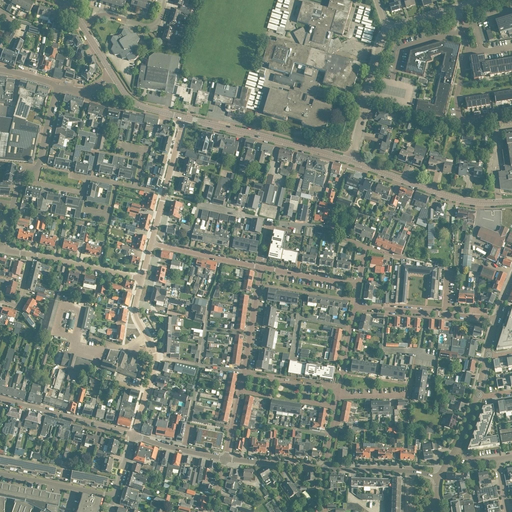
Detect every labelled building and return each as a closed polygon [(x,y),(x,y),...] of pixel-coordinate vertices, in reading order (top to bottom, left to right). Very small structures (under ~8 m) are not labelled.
[(24,0),(12,0),(12,2),(10,5),(13,6),(14,5),(18,7),(17,8),(20,9),(24,0)] [(34,4),(24,0),(20,9),(22,11),(23,9),(27,11),(26,13),(29,14),(34,4)] [(121,0),(119,0),(117,7),(117,8),(120,9),(120,8),(123,9),(126,0),(123,0),(123,1),(121,0)] [(139,10),(142,11),(145,0),(144,0),(144,2),(141,1),(141,0),(138,0),(136,9),(136,7),(139,8),(139,10)] [(145,0),(142,11),(142,9),(145,10),(145,11),(148,12),(150,3),(151,0),(149,0),(145,0)] [(286,121),(287,121),(288,118),(303,122),(302,126),(325,132),(333,107),(328,105),(315,102),(316,98),(320,84),(315,82),(319,71),(326,73),(323,85),(340,90),(345,91),(346,88),(353,90),(360,68),(352,66),(354,62),(332,56),(332,54),(339,50),(341,43),(338,38),(333,41),(332,40),(334,33),(343,36),(344,31),(348,32),(351,22),(347,21),(352,3),(347,2),(347,0),(330,0),(328,9),(303,2),(302,7),(298,6),(295,16),(299,17),(297,23),(310,26),(308,33),(306,33),(303,28),(293,33),(300,44),(299,46),(277,40),(270,38),(269,41),(263,63),(270,66),(269,69),(290,75),(289,78),(275,74),(273,81),(294,88),(295,82),(301,84),(300,89),(295,88),(294,91),(290,90),(289,94),(271,89),(265,110),(263,114),(286,121)] [(273,9),(268,29),(277,31),(276,33),(284,35),(288,15),(284,14),(280,26),(279,26),(282,12),(281,12),(282,7),(288,8),(290,0),(278,0),(276,10),(273,9)] [(401,1),(400,0),(394,0),(394,1),(394,3),(389,4),(390,6),(392,13),(400,10),(399,7),(402,6),(401,1)] [(400,0),(401,1),(403,0),(406,8),(415,5),(414,1),(413,0),(400,0)] [(362,42),(371,44),(375,27),(371,26),(373,21),(368,20),(371,9),(359,6),(355,22),(361,23),(361,24),(366,25),(362,42)] [(36,18),(42,20),(45,8),(43,7),(42,9),(39,8),(36,18)] [(45,8),(42,20),(47,22),(48,19),(51,10),(49,9),(48,11),(45,10),(45,8)] [(51,10),(48,19),(54,20),(57,12),(54,11),(54,12),(51,11),(51,10)] [(172,14),(172,17),(180,19),(181,17),(180,16),(181,13),(172,11),(171,13),(172,14)] [(180,19),(172,17),(171,20),(169,19),(168,22),(173,23),(177,25),(178,22),(180,22),(180,19)] [(508,31),(504,20),(497,22),(500,33),(508,31)] [(175,27),(174,30),(170,29),(165,27),(164,30),(166,31),(165,34),(174,36),(177,37),(179,32),(185,34),(186,31),(180,29),(175,27)] [(122,59),(127,59),(129,61),(134,61),(137,59),(139,54),(138,52),(140,48),(137,44),(140,39),(136,34),(131,34),(129,30),(124,30),(121,35),(118,37),(113,37),(111,41),(113,46),(111,50),(115,55),(120,55),(122,59)] [(174,36),(165,34),(164,37),(162,36),(162,39),(166,41),(171,42),(172,39),(173,39),(174,36)] [(71,46),(74,44),(76,48),(77,47),(78,49),(77,49),(76,55),(82,57),(84,51),(80,50),(80,48),(79,46),(82,45),(79,40),(78,38),(77,37),(70,36),(70,42),(68,42),(67,45),(71,46)] [(17,39),(12,50),(15,51),(19,53),(21,49),(23,42),(17,39)] [(441,55),(444,42),(410,52),(406,72),(424,77),(424,76),(422,76),(422,73),(424,73),(426,64),(427,64),(432,62),(431,58),(441,55)] [(444,42),(441,55),(445,56),(435,98),(436,98),(435,102),(447,105),(461,46),(444,42)] [(23,50),(21,49),(19,53),(16,62),(15,63),(19,65),(22,66),(22,65),(23,66),(25,59),(27,59),(27,60),(30,61),(32,57),(34,58),(35,55),(35,54),(33,53),(32,55),(29,54),(28,56),(26,55),(27,55),(22,53),(23,50)] [(38,70),(42,71),(42,72),(45,73),(45,72),(46,72),(47,71),(51,72),(52,67),(56,50),(51,49),(49,58),(46,58),(42,57),(38,70)] [(3,50),(0,59),(0,61),(14,66),(15,63),(16,62),(19,53),(15,51),(14,54),(3,50)] [(150,57),(148,68),(141,66),(137,87),(173,94),(179,57),(155,53),(150,57)] [(38,56),(35,55),(34,58),(32,57),(30,61),(28,67),(36,69),(37,65),(38,63),(34,62),(35,59),(36,59),(38,56)] [(63,67),(66,57),(58,55),(56,60),(59,61),(58,65),(59,65),(57,70),(55,70),(53,77),(61,80),(63,72),(61,71),(62,66),(63,67)] [(77,74),(76,79),(79,80),(83,79),(87,81),(90,78),(92,76),(91,75),(94,72),(93,71),(94,69),(94,67),(94,65),(95,65),(95,63),(95,62),(94,62),(93,57),(93,56),(88,57),(90,66),(89,68),(86,65),(83,68),(85,70),(82,73),(81,75),(77,74)] [(484,56),(470,58),(471,58),(472,58),(472,62),(471,62),(473,73),(474,73),(475,77),(474,77),(474,80),(485,79),(485,76),(489,75),(489,76),(490,76),(490,75),(493,74),(494,76),(505,74),(505,73),(508,72),(508,73),(511,72),(511,60),(483,65),(482,60),(485,59),(484,56)] [(70,70),(69,72),(67,71),(66,73),(65,78),(73,80),(75,71),(71,70),(70,70)] [(0,104),(4,105),(8,105),(9,101),(12,101),(13,90),(14,81),(7,80),(7,79),(0,78),(0,104)] [(192,92),(195,93),(196,87),(197,81),(192,80),(192,81),(191,86),(191,87),(182,85),(182,87),(178,86),(176,95),(180,96),(179,97),(184,98),(184,100),(186,100),(185,102),(189,103),(192,92)] [(12,119),(13,119),(25,123),(27,117),(28,117),(30,111),(29,111),(31,105),(33,98),(34,98),(38,86),(37,86),(33,85),(33,84),(31,83),(31,84),(28,83),(21,81),(21,82),(20,82),(18,88),(20,88),(17,95),(20,96),(12,119)] [(203,82),(197,81),(196,87),(195,93),(198,93),(195,105),(199,106),(200,104),(202,104),(202,103),(207,104),(208,99),(209,94),(201,92),(203,83),(203,82)] [(222,107),(223,107),(227,87),(217,85),(213,102),(216,103),(215,105),(222,107)] [(38,86),(34,98),(35,98),(33,106),(36,107),(38,107),(41,108),(44,97),(46,98),(49,91),(49,90),(49,89),(45,88),(43,88),(39,86),(39,87),(38,86)] [(227,87),(223,107),(227,108),(227,109),(227,110),(228,110),(228,111),(229,111),(230,110),(231,109),(243,112),(244,109),(246,110),(252,90),(238,87),(237,89),(227,87)] [(67,110),(70,112),(75,97),(65,94),(65,95),(64,99),(63,102),(66,103),(67,110)] [(75,97),(70,112),(74,113),(78,107),(82,108),(84,100),(75,97)] [(444,119),(447,105),(435,102),(434,105),(428,104),(429,102),(418,100),(415,113),(444,119)] [(0,160),(28,163),(32,164),(33,160),(40,127),(25,123),(13,119),(13,121),(3,118),(4,105),(0,104),(0,160)] [(93,121),(94,118),(98,106),(90,104),(88,112),(88,113),(88,114),(90,115),(89,120),(90,120),(93,121)] [(104,108),(98,106),(94,118),(101,118),(104,108)] [(107,114),(107,117),(110,117),(109,124),(117,126),(118,120),(120,111),(108,109),(107,114)] [(378,123),(383,124),(391,126),(392,122),(387,120),(389,114),(377,110),(375,117),(375,118),(374,120),(380,121),(379,123),(378,122),(378,123)] [(36,113),(30,111),(28,117),(27,117),(25,123),(40,127),(41,122),(42,118),(35,116),(36,113)] [(117,126),(117,128),(120,129),(121,127),(124,127),(124,125),(127,126),(128,124),(128,122),(130,113),(123,112),(122,117),(121,121),(122,121),(121,121),(118,120),(117,126)] [(127,126),(127,128),(130,129),(131,125),(129,124),(130,122),(135,123),(137,115),(130,113),(128,122),(128,124),(127,126)] [(145,131),(148,132),(152,116),(145,114),(143,122),(147,123),(145,131)] [(134,125),(134,130),(137,130),(140,131),(141,127),(138,126),(136,126),(136,124),(142,125),(144,116),(137,115),(135,123),(134,125)] [(57,124),(67,126),(68,123),(79,122),(80,123),(81,120),(76,119),(73,118),(69,117),(64,116),(63,120),(58,119),(57,124)] [(152,116),(148,132),(147,136),(150,137),(151,132),(152,132),(154,125),(157,125),(159,118),(152,116)] [(95,121),(93,121),(90,120),(89,127),(93,128),(99,129),(99,130),(98,130),(97,135),(99,135),(100,135),(102,126),(103,125),(100,124),(95,123),(95,121)] [(61,130),(60,133),(73,136),(74,133),(74,132),(67,129),(67,126),(57,124),(56,129),(61,130)] [(156,133),(159,134),(162,135),(167,136),(168,128),(168,127),(165,126),(165,127),(161,126),(161,127),(158,126),(156,133)] [(385,136),(384,140),(390,142),(391,134),(386,133),(387,129),(382,128),(377,127),(375,134),(385,136)] [(511,130),(506,131),(506,136),(506,137),(507,146),(505,146),(505,150),(502,150),(505,172),(498,173),(499,178),(502,178),(504,188),(511,189),(511,130)] [(93,146),(94,144),(95,139),(96,134),(79,131),(78,136),(90,138),(89,143),(85,142),(84,148),(91,149),(92,146),(93,146)] [(210,142),(211,141),(212,135),(213,135),(203,132),(203,133),(202,138),(201,140),(198,152),(207,155),(207,156),(210,157),(214,143),(210,142)] [(73,136),(60,133),(60,136),(54,135),(54,136),(53,136),(53,140),(54,140),(53,140),(64,143),(64,140),(72,139),(73,136)] [(100,135),(99,135),(97,150),(102,151),(105,136),(104,136),(100,135)] [(223,150),(225,145),(226,137),(219,135),(216,146),(216,148),(223,150)] [(162,140),(161,144),(170,147),(172,139),(166,138),(162,137),(162,140)] [(223,150),(221,158),(221,159),(224,159),(225,159),(226,158),(227,157),(228,157),(228,156),(229,156),(230,156),(231,156),(232,156),(233,156),(234,156),(234,152),(237,153),(239,143),(235,142),(235,139),(227,137),(225,145),(223,150)] [(242,156),(240,166),(241,166),(240,168),(241,169),(243,170),(244,169),(245,167),(247,168),(247,169),(251,170),(253,164),(249,162),(254,146),(255,142),(255,141),(247,139),(246,144),(245,148),(248,149),(247,151),(246,155),(246,157),(242,156)] [(61,151),(64,151),(65,151),(65,148),(63,147),(64,143),(53,140),(52,145),(58,147),(57,150),(61,151)] [(376,150),(380,151),(380,154),(384,155),(385,152),(386,149),(389,150),(390,146),(389,145),(390,142),(384,140),(383,144),(377,143),(376,150)] [(170,147),(161,144),(160,148),(159,151),(162,152),(168,154),(170,147)] [(274,148),(263,145),(261,152),(260,152),(257,163),(261,164),(264,153),(272,155),(274,148)] [(407,157),(411,159),(414,149),(408,147),(408,150),(403,148),(398,160),(405,163),(407,157)] [(284,162),(288,150),(281,148),(277,162),(280,163),(278,168),(282,169),(284,162)] [(414,149),(411,159),(415,160),(413,165),(420,168),(424,155),(418,153),(418,151),(414,149)] [(74,172),(81,173),(83,164),(78,163),(81,151),(75,150),(72,167),(75,167),(74,172)] [(294,152),(288,150),(284,162),(287,163),(287,161),(291,162),(294,152)] [(53,167),(60,169),(62,160),(64,151),(61,151),(58,156),(58,159),(55,158),(55,159),(54,162),(54,165),(53,167)] [(98,173),(105,175),(107,164),(103,163),(105,155),(99,153),(95,171),(99,172),(98,173)] [(306,155),(304,155),(298,153),(297,158),(296,160),(296,161),(302,162),(301,165),(299,173),(301,173),(305,174),(305,172),(304,171),(305,168),(306,168),(307,164),(309,156),(306,155)] [(436,165),(440,166),(441,160),(442,160),(442,158),(443,156),(438,155),(437,157),(435,157),(434,157),(431,157),(430,160),(428,169),(435,171),(436,165)] [(88,165),(83,164),(81,173),(87,175),(88,170),(92,171),(94,157),(89,156),(88,165)] [(112,175),(115,175),(119,158),(113,156),(111,165),(107,164),(105,175),(111,176),(112,175)] [(167,158),(162,157),(161,156),(161,157),(156,156),(155,159),(157,160),(157,159),(160,160),(159,164),(165,165),(167,158)] [(320,162),(316,161),(317,158),(314,158),(309,156),(307,164),(306,168),(305,168),(304,171),(305,172),(305,174),(302,189),(305,190),(309,191),(310,183),(323,187),(329,164),(321,162),(320,162)] [(118,177),(124,179),(126,168),(122,167),(124,159),(119,158),(115,175),(118,176),(118,177)] [(185,164),(185,167),(194,169),(196,163),(202,165),(203,161),(195,159),(189,158),(188,161),(184,160),(183,163),(185,164)] [(441,160),(440,166),(444,167),(443,172),(450,174),(451,169),(452,164),(448,163),(449,162),(446,161),(447,159),(442,158),(442,160),(441,160)] [(62,160),(60,169),(68,171),(68,168),(70,169),(71,162),(70,161),(62,160)] [(126,168),(124,179),(131,180),(131,179),(134,180),(138,162),(133,160),(131,169),(126,168)] [(467,171),(470,171),(471,163),(472,162),(464,161),(464,165),(460,164),(458,175),(466,176),(467,171)] [(331,173),(339,175),(342,165),(334,163),(331,173)] [(471,163),(470,171),(474,172),(474,177),(481,178),(482,169),(483,164),(479,164),(471,163)] [(8,165),(5,176),(4,175),(3,181),(4,181),(4,182),(12,183),(13,177),(14,172),(16,172),(17,167),(15,167),(16,166),(8,165)] [(156,175),(162,177),(164,169),(155,167),(154,170),(153,174),(156,175)] [(193,175),(192,178),(198,180),(199,177),(198,177),(199,174),(196,174),(197,170),(194,169),(185,167),(184,170),(182,169),(181,172),(193,175)] [(267,174),(265,183),(263,190),(265,191),(262,203),(281,208),(285,190),(279,188),(274,187),(271,186),(272,184),(274,176),(269,175),(267,174)] [(346,185),(351,187),(357,188),(359,181),(352,178),(353,175),(350,174),(346,185)] [(219,177),(217,186),(215,196),(213,203),(224,206),(225,199),(219,197),(222,187),(222,186),(227,188),(229,180),(219,177)] [(181,182),(180,185),(190,188),(191,184),(190,184),(190,181),(179,178),(179,181),(181,182)] [(151,182),(150,185),(147,185),(146,188),(154,190),(155,187),(159,188),(161,181),(151,179),(151,182)] [(204,179),(201,192),(205,193),(204,199),(210,201),(213,188),(209,187),(210,181),(204,179)] [(365,199),(370,200),(371,197),(373,190),(371,189),(373,182),(366,180),(364,184),(362,183),(359,191),(363,193),(364,191),(367,192),(365,199)] [(91,181),(90,184),(89,184),(87,191),(98,193),(99,189),(108,191),(109,185),(91,181)] [(371,197),(370,200),(370,201),(379,204),(380,201),(381,199),(382,195),(385,187),(382,186),(383,185),(379,183),(376,191),(373,190),(371,197)] [(0,196),(9,197),(10,189),(3,189),(3,186),(0,185),(0,196)] [(190,188),(180,185),(179,188),(177,188),(176,191),(184,193),(184,194),(187,195),(187,197),(193,198),(194,195),(189,194),(190,191),(189,191),(190,188)] [(23,196),(32,198),(34,189),(26,187),(26,190),(25,190),(23,196)] [(236,195),(234,205),(241,206),(242,203),(246,204),(250,188),(245,187),(243,196),(236,195)] [(391,190),(385,187),(382,195),(381,199),(390,202),(391,197),(389,196),(391,190)] [(399,195),(397,198),(403,200),(404,197),(407,189),(401,187),(399,194),(399,195)] [(37,209),(40,210),(44,193),(41,192),(41,190),(34,189),(32,198),(37,199),(37,209)] [(329,199),(328,204),(331,205),(333,200),(336,191),(327,189),(326,192),(328,193),(326,199),(329,199)] [(404,197),(403,200),(401,206),(400,210),(402,211),(403,207),(405,208),(408,202),(409,202),(410,199),(411,199),(414,192),(407,189),(404,197)] [(86,201),(105,205),(108,206),(110,199),(106,198),(105,199),(97,198),(98,193),(87,191),(86,197),(87,198),(86,201)] [(249,204),(248,208),(256,210),(258,202),(261,203),(264,193),(259,192),(257,200),(249,198),(247,204),(249,204)] [(414,197),(413,200),(415,201),(416,201),(414,206),(419,208),(422,209),(416,224),(426,228),(428,223),(428,220),(428,210),(428,205),(429,203),(431,198),(424,195),(416,192),(414,197)] [(40,210),(40,211),(43,212),(45,212),(47,204),(52,205),(54,194),(50,193),(48,193),(47,193),(47,194),(44,193),(40,210)] [(52,214),(59,215),(63,197),(60,197),(60,196),(54,194),(52,205),(54,205),(52,214)] [(149,198),(148,202),(155,204),(157,197),(146,194),(145,197),(149,198)] [(284,216),(291,218),(293,211),(297,212),(300,198),(291,196),(289,205),(286,204),(284,216)] [(397,205),(401,206),(403,200),(397,198),(393,196),(390,205),(396,207),(397,205)] [(63,197),(59,215),(65,216),(67,208),(71,209),(73,198),(67,197),(66,198),(63,197)] [(71,209),(75,210),(74,218),(79,220),(83,202),(80,201),(80,200),(73,198),(71,209)] [(336,204),(353,209),(354,204),(338,199),(336,204)] [(155,204),(148,202),(147,206),(143,205),(142,208),(153,211),(155,204)] [(173,202),(171,209),(179,211),(180,207),(182,208),(183,204),(173,202)] [(428,210),(428,220),(433,220),(438,220),(440,213),(444,214),(446,206),(442,204),(442,205),(439,204),(438,208),(436,212),(434,211),(433,211),(433,210),(428,210)] [(295,220),(305,222),(308,207),(298,205),(295,220)] [(179,211),(171,209),(170,217),(179,219),(180,216),(178,215),(179,211)] [(35,210),(35,213),(41,214),(40,218),(37,218),(34,230),(39,231),(43,212),(40,211),(35,210)] [(315,215),(314,220),(323,222),(323,218),(326,219),(328,211),(321,210),(319,216),(315,215)] [(467,223),(469,211),(459,210),(457,219),(463,220),(462,230),(460,230),(459,234),(465,235),(467,223)] [(476,212),(469,211),(467,223),(473,224),(474,224),(474,221),(475,217),(476,212)] [(511,211),(501,212),(502,220),(502,223),(510,223),(510,218),(511,217),(511,211)] [(412,222),(412,220),(413,217),(403,213),(401,220),(411,223),(412,222)] [(141,214),(139,221),(142,222),(149,224),(151,217),(141,214)] [(18,218),(17,224),(21,225),(23,226),(23,225),(24,225),(24,226),(28,226),(29,221),(29,220),(30,216),(25,215),(24,219),(23,219),(18,218)] [(142,222),(139,221),(137,221),(136,225),(138,225),(137,229),(148,232),(149,224),(142,222)] [(355,234),(358,235),(361,227),(356,225),(353,234),(355,235),(355,234)] [(168,226),(166,233),(172,235),(172,236),(178,237),(180,228),(176,227),(176,228),(168,226)] [(313,237),(314,228),(306,227),(305,236),(313,237)] [(480,240),(497,246),(501,248),(506,237),(509,230),(501,227),(499,231),(498,231),(496,232),(495,233),(481,227),(477,237),(481,239),(480,240)] [(375,245),(381,248),(384,240),(386,234),(388,229),(384,228),(382,235),(379,234),(378,238),(375,245)] [(17,239),(24,240),(26,233),(22,232),(23,230),(19,229),(17,239)] [(26,233),(24,240),(32,242),(33,237),(34,231),(27,229),(26,233)] [(191,241),(197,242),(200,230),(194,229),(193,236),(191,241)] [(365,237),(367,238),(370,231),(366,229),(362,238),(364,239),(365,237)] [(270,257),(270,260),(296,265),(297,259),(299,260),(300,252),(284,249),(287,232),(280,231),(280,232),(274,231),(269,257),(270,257)] [(40,244),(47,245),(48,238),(49,236),(45,235),(46,233),(42,232),(40,244)] [(138,239),(137,243),(144,245),(146,237),(135,234),(134,238),(138,239)] [(225,234),(222,246),(228,248),(230,238),(231,235),(225,234)] [(381,248),(387,250),(390,243),(388,242),(390,235),(386,234),(384,240),(381,248)] [(387,250),(394,253),(397,245),(398,243),(401,236),(399,235),(398,238),(397,238),(397,240),(394,238),(392,243),(390,243),(387,250)] [(48,238),(47,245),(54,247),(56,237),(53,237),(52,239),(48,238)] [(69,250),(72,241),(72,239),(68,238),(67,240),(64,239),(62,249),(69,250)] [(397,245),(394,253),(401,255),(403,251),(404,248),(406,241),(403,240),(400,239),(398,243),(397,245)] [(464,250),(464,257),(472,258),(473,251),(470,251),(472,240),(465,239),(464,250)] [(72,241),(69,250),(77,252),(79,243),(79,242),(72,241)] [(250,251),(250,252),(256,254),(258,243),(252,242),(250,251)] [(144,245),(137,243),(136,247),(132,246),(131,249),(142,252),(144,245)] [(86,249),(85,254),(92,255),(94,248),(94,246),(87,244),(86,249)] [(490,249),(489,249),(487,254),(488,254),(486,258),(496,262),(501,249),(492,245),(490,249)] [(94,248),(92,255),(99,257),(100,252),(101,248),(101,247),(94,246),(94,248)] [(511,257),(511,249),(511,251),(504,248),(501,256),(506,258),(507,254),(510,255),(509,256),(511,257)] [(310,257),(309,263),(315,265),(317,254),(315,254),(316,250),(311,250),(310,253),(310,257)] [(161,258),(166,259),(172,260),(173,254),(162,251),(161,258)] [(320,259),(320,260),(319,265),(326,267),(327,260),(328,256),(328,253),(324,252),(323,255),(324,255),(324,259),(320,259)] [(337,268),(343,269),(346,256),(341,255),(340,258),(343,259),(342,262),(338,261),(337,268)] [(140,259),(136,258),(130,257),(130,258),(129,260),(129,261),(129,263),(139,266),(140,259)] [(384,259),(379,258),(372,257),(371,265),(376,265),(375,273),(380,274),(380,273),(384,274),(385,268),(383,267),(384,259)] [(472,258),(464,257),(462,269),(470,270),(480,273),(479,277),(495,283),(493,290),(500,293),(507,276),(499,273),(482,266),(471,264),(472,258)] [(511,262),(507,260),(504,259),(501,258),(500,261),(499,260),(496,266),(502,268),(503,265),(510,268),(511,262)] [(11,261),(9,267),(21,270),(22,264),(11,261)] [(172,261),(170,270),(179,272),(180,267),(181,263),(172,261)] [(206,269),(207,262),(203,261),(201,268),(199,276),(204,278),(204,275),(202,274),(204,269),(206,269)] [(33,262),(31,269),(43,273),(44,269),(49,270),(50,266),(33,262)] [(217,264),(212,263),(210,270),(209,276),(212,277),(212,274),(215,275),(215,271),(217,264)] [(398,265),(398,276),(408,277),(408,274),(403,273),(404,266),(398,265)] [(404,266),(403,273),(408,274),(413,274),(414,267),(404,266)] [(21,270),(9,267),(8,271),(8,273),(9,274),(9,278),(16,279),(17,276),(19,276),(21,270)] [(416,267),(415,274),(425,275),(425,268),(416,267)] [(159,268),(158,275),(165,277),(165,272),(168,273),(168,270),(159,268)] [(425,268),(425,275),(430,275),(434,276),(435,268),(425,268)] [(430,275),(429,279),(440,280),(441,269),(435,268),(434,276),(430,275)] [(31,269),(29,277),(37,279),(38,275),(41,276),(47,277),(48,274),(43,273),(31,269)] [(241,269),(240,275),(254,278),(254,273),(247,271),(247,270),(241,269)] [(470,271),(469,277),(475,278),(475,281),(479,281),(479,277),(480,273),(470,271)] [(69,272),(68,277),(67,281),(77,283),(79,274),(69,272)] [(164,280),(165,277),(158,275),(156,282),(161,283),(165,284),(166,281),(164,280)] [(85,276),(84,280),(83,284),(87,285),(87,288),(95,290),(96,286),(94,285),(96,277),(92,276),(91,277),(85,276)] [(29,277),(27,284),(35,286),(44,288),(45,285),(36,283),(37,279),(29,277)] [(122,287),(128,289),(133,290),(134,284),(124,281),(122,287)] [(9,282),(7,289),(15,291),(17,284),(9,282)] [(366,289),(365,292),(376,294),(377,290),(374,290),(374,286),(377,286),(377,287),(381,287),(382,284),(368,282),(367,285),(366,285),(365,285),(365,288),(366,289)] [(37,293),(36,296),(42,298),(45,298),(48,299),(49,297),(45,296),(46,295),(44,294),(45,290),(45,289),(44,288),(35,286),(27,284),(26,290),(37,293)] [(190,297),(193,298),(194,294),(196,295),(200,285),(196,284),(190,297)] [(155,288),(153,295),(160,296),(162,296),(166,297),(165,297),(166,297),(167,291),(170,292),(170,289),(165,288),(164,290),(160,289),(155,288)] [(15,291),(7,289),(5,295),(14,298),(15,291)] [(268,301),(274,302),(276,292),(276,291),(270,290),(268,301)] [(459,303),(466,304),(467,292),(460,291),(459,303)] [(376,294),(365,292),(365,296),(364,296),(363,299),(364,299),(364,300),(375,301),(376,294)] [(467,292),(466,304),(473,304),(474,292),(467,292)] [(118,298),(122,299),(130,301),(131,295),(123,293),(123,295),(122,295),(122,296),(113,294),(113,296),(113,297),(118,298)] [(478,295),(478,296),(478,301),(485,302),(492,305),(495,297),(489,294),(487,298),(482,298),(482,295),(478,295)] [(43,321),(42,325),(42,326),(39,335),(49,338),(59,302),(60,296),(57,295),(56,301),(49,299),(43,321)] [(164,303),(169,304),(170,299),(169,299),(165,298),(165,297),(166,297),(162,296),(160,296),(153,295),(152,302),(153,302),(155,302),(158,303),(157,306),(163,308),(164,303)] [(327,309),(328,306),(329,299),(322,298),(321,305),(321,308),(327,309)] [(29,299),(26,305),(32,309),(34,306),(36,302),(29,299)] [(130,301),(122,299),(120,305),(128,307),(130,301)] [(196,299),(195,305),(206,308),(207,302),(196,299)] [(334,307),(333,315),(337,316),(338,309),(336,309),(336,308),(341,308),(342,302),(335,301),(334,307)] [(32,309),(26,305),(22,311),(28,315),(31,311),(34,313),(34,312),(39,315),(38,316),(42,319),(44,315),(40,313),(36,310),(32,309)] [(206,308),(195,305),(193,305),(191,313),(195,313),(193,321),(203,323),(205,316),(206,308)] [(5,325),(10,310),(3,308),(1,315),(0,316),(3,317),(2,319),(4,320),(2,324),(5,325)] [(81,329),(90,330),(92,319),(93,315),(94,309),(86,308),(81,329)] [(16,328),(20,329),(20,330),(22,325),(13,322),(9,321),(10,318),(14,319),(16,312),(10,310),(5,325),(15,328),(16,328)] [(111,318),(114,318),(118,319),(117,322),(125,323),(126,317),(118,316),(109,314),(106,314),(105,319),(111,320),(111,318)] [(363,316),(361,323),(372,326),(374,319),(363,316)] [(32,326),(33,328),(35,326),(34,325),(34,324),(29,317),(26,320),(31,327),(32,326)] [(399,328),(400,318),(395,318),(395,324),(393,324),(389,324),(389,327),(394,327),(394,328),(399,328)] [(400,318),(399,328),(404,328),(405,328),(409,329),(409,328),(410,319),(405,319),(405,324),(403,324),(403,325),(400,325),(400,318)] [(409,328),(409,332),(409,331),(413,331),(413,330),(415,331),(415,332),(419,333),(419,329),(420,320),(415,319),(415,325),(414,325),(414,326),(410,326),(410,319),(409,328)] [(439,331),(439,321),(439,328),(434,327),(434,326),(434,321),(429,320),(429,330),(434,330),(433,334),(438,335),(439,331)] [(444,321),(439,321),(439,331),(439,334),(448,335),(449,335),(449,331),(443,331),(449,331),(449,328),(444,328),(444,327),(444,321)] [(503,330),(511,332),(511,323),(506,322),(505,325),(506,326),(505,329),(503,329),(503,330)] [(372,326),(361,323),(359,330),(370,333),(372,326)] [(103,328),(102,330),(107,332),(117,333),(124,334),(125,327),(118,326),(117,330),(112,329),(112,330),(108,329),(103,328)] [(454,327),(454,332),(452,332),(452,335),(451,336),(451,338),(453,338),(452,347),(457,347),(458,344),(459,344),(459,339),(460,339),(460,332),(460,328),(454,327)] [(470,331),(471,332),(470,337),(473,337),(473,336),(477,337),(478,336),(481,337),(483,330),(471,327),(470,331)] [(107,332),(102,330),(98,329),(97,332),(107,335),(111,336),(112,336),(112,340),(116,341),(123,341),(124,334),(117,333),(107,332)] [(194,333),(194,336),(202,338),(203,331),(199,330),(192,329),(191,330),(194,331),(194,333)] [(331,337),(332,337),(335,338),(341,339),(343,331),(336,330),(333,329),(331,337)] [(511,332),(503,330),(497,348),(504,347),(503,349),(511,347),(511,346),(511,345),(511,332)] [(90,334),(88,340),(101,344),(103,338),(90,334)] [(202,338),(194,336),(193,340),(198,341),(198,344),(201,344),(202,338)] [(332,337),(331,345),(340,347),(341,339),(335,338),(332,337)] [(165,340),(164,347),(176,347),(179,348),(180,345),(175,344),(175,340),(171,340),(165,340)] [(466,349),(464,356),(473,358),(475,342),(467,341),(466,349)] [(362,344),(356,343),(355,351),(360,352),(360,351),(364,352),(365,345),(362,344)] [(331,345),(329,353),(338,354),(340,347),(331,345)] [(176,347),(164,347),(164,354),(170,354),(170,357),(179,359),(179,354),(175,354),(176,347)] [(457,353),(457,355),(464,356),(466,349),(460,348),(452,347),(451,352),(457,353)] [(3,369),(4,370),(8,371),(15,350),(9,348),(3,366),(3,369)] [(301,353),(300,358),(308,359),(308,354),(309,351),(302,349),(301,353)] [(127,361),(129,355),(121,352),(120,352),(110,350),(106,362),(103,361),(100,368),(115,373),(116,372),(135,379),(136,375),(136,373),(137,374),(140,366),(134,364),(127,361)] [(260,353),(260,355),(260,358),(269,359),(273,360),(274,352),(265,350),(264,352),(261,352),(260,353)] [(338,354),(329,353),(328,353),(327,361),(337,362),(338,354)] [(61,366),(87,373),(88,373),(91,361),(76,357),(71,355),(64,354),(61,366)] [(137,358),(129,355),(127,361),(134,364),(137,358)] [(466,372),(469,372),(474,373),(476,362),(465,360),(463,371),(466,372)] [(504,368),(504,363),(500,364),(499,360),(493,361),(495,370),(504,368)] [(292,374),(296,375),(298,375),(298,376),(321,380),(321,379),(325,379),(325,380),(330,381),(331,380),(334,380),(335,368),(329,367),(326,367),(290,361),(288,374),(291,375),(292,374)] [(164,376),(171,377),(171,374),(169,373),(166,373),(168,369),(172,370),(172,369),(173,366),(162,363),(160,371),(165,373),(164,376)] [(258,363),(257,369),(267,371),(267,370),(272,371),(273,365),(268,365),(259,363),(258,363)] [(176,364),(175,369),(174,371),(195,376),(197,370),(176,364)] [(421,366),(420,372),(417,372),(416,378),(417,378),(427,379),(428,373),(426,373),(427,367),(421,366)] [(21,391),(19,400),(24,401),(27,393),(24,392),(27,381),(30,382),(33,369),(29,368),(29,369),(27,374),(26,378),(25,378),(21,391)] [(63,379),(65,371),(59,370),(58,374),(54,389),(59,391),(63,379)] [(6,396),(13,398),(17,383),(19,384),(22,376),(22,373),(17,371),(16,374),(12,389),(9,388),(6,396)] [(65,371),(63,379),(69,381),(71,373),(67,372),(66,372),(65,372),(65,371)] [(458,382),(461,383),(469,385),(471,375),(461,373),(461,377),(459,376),(458,382)] [(1,395),(6,396),(9,388),(6,388),(9,377),(10,374),(7,374),(6,377),(5,381),(5,382),(1,395)] [(229,381),(228,383),(236,385),(237,380),(224,377),(220,376),(219,379),(223,380),(226,380),(229,381)] [(172,380),(170,380),(159,377),(157,383),(158,383),(157,386),(162,387),(163,388),(165,381),(172,383),(172,380)] [(507,384),(506,379),(496,380),(498,389),(504,388),(503,385),(507,384)] [(452,393),(459,395),(464,396),(465,388),(461,387),(462,384),(454,382),(452,393)] [(17,383),(13,398),(19,400),(21,391),(19,391),(20,387),(21,387),(22,384),(19,384),(17,383)] [(27,402),(34,404),(39,385),(33,384),(30,394),(27,402)] [(39,385),(34,404),(40,405),(42,397),(39,396),(40,393),(41,388),(41,386),(39,385)] [(81,388),(78,398),(77,402),(82,404),(84,394),(86,390),(81,388)] [(122,401),(128,402),(129,396),(133,397),(138,398),(140,392),(125,388),(123,396),(123,397),(122,401)] [(43,403),(49,405),(53,390),(50,389),(48,397),(45,396),(43,403)] [(66,389),(65,392),(60,408),(66,410),(68,405),(68,403),(69,400),(70,395),(71,394),(69,394),(70,390),(66,389)] [(49,405),(55,407),(57,397),(54,396),(55,391),(53,390),(49,405)] [(155,406),(162,407),(163,404),(165,405),(165,406),(171,407),(173,402),(173,401),(164,399),(166,392),(156,390),(154,396),(161,398),(160,403),(152,400),(150,404),(155,406)] [(55,407),(60,408),(65,392),(64,391),(63,395),(59,394),(58,397),(57,397),(55,407)] [(186,403),(187,401),(188,397),(188,396),(175,392),(173,399),(174,399),(178,400),(186,403)] [(69,400),(68,403),(69,403),(67,412),(74,414),(76,405),(71,404),(71,401),(72,401),(74,396),(70,395),(69,400)] [(85,404),(84,408),(82,414),(91,417),(93,411),(96,400),(91,398),(89,406),(85,404)] [(183,415),(181,422),(186,423),(188,417),(188,416),(191,402),(188,402),(188,401),(187,401),(186,403),(185,409),(183,414),(183,415)] [(396,401),(396,407),(403,406),(403,409),(408,409),(408,406),(408,401),(396,401)] [(452,401),(451,404),(453,405),(451,409),(457,411),(462,413),(465,404),(460,403),(457,402),(454,401),(454,402),(452,401)] [(506,413),(504,402),(498,403),(499,409),(496,410),(497,417),(500,417),(500,414),(506,413)] [(389,403),(383,403),(384,413),(384,415),(390,415),(393,415),(393,407),(390,407),(389,403)] [(156,435),(165,437),(166,431),(167,431),(167,429),(172,407),(171,407),(165,406),(165,405),(163,404),(162,407),(166,408),(165,411),(167,411),(166,418),(159,417),(157,421),(159,421),(157,427),(158,427),(156,435)] [(117,425),(123,427),(129,407),(121,405),(119,411),(120,411),(117,425)] [(220,409),(219,411),(222,412),(230,414),(231,409),(223,407),(218,406),(216,405),(216,406),(215,408),(220,409)] [(468,450),(468,451),(500,445),(498,437),(483,439),(491,418),(491,415),(494,415),(493,406),(483,408),(480,417),(481,417),(478,424),(477,425),(477,426),(478,426),(475,433),(474,433),(474,434),(475,434),(472,441),(471,441),(471,442),(472,442),(469,450),(468,450)] [(98,407),(97,413),(96,418),(103,419),(104,412),(105,408),(101,407),(98,407)] [(129,407),(123,427),(130,429),(135,409),(129,407)] [(13,419),(15,410),(12,409),(11,408),(10,408),(9,408),(8,408),(7,413),(6,416),(11,418),(10,420),(10,421),(8,420),(8,423),(7,424),(5,424),(4,428),(3,429),(3,430),(2,431),(2,432),(3,433),(3,434),(4,434),(5,435),(6,435),(7,435),(8,434),(9,431),(10,427),(13,419)] [(177,425),(180,426),(181,422),(183,415),(183,414),(185,409),(183,408),(182,414),(175,412),(174,415),(172,425),(173,425),(172,430),(171,430),(171,429),(167,429),(167,431),(166,431),(165,437),(174,439),(177,425)] [(444,409),(441,408),(441,410),(440,412),(443,413),(442,415),(448,417),(447,420),(445,425),(445,426),(444,428),(449,430),(450,428),(453,429),(457,418),(452,416),(451,416),(452,412),(444,409)] [(18,411),(15,410),(13,419),(10,427),(14,428),(16,422),(17,419),(20,420),(22,412),(21,411),(20,411),(19,410),(18,411)] [(108,410),(106,415),(105,420),(113,422),(115,412),(108,410)] [(30,429),(31,425),(31,422),(34,414),(31,414),(31,413),(27,412),(27,413),(25,412),(23,417),(23,420),(25,421),(24,424),(25,424),(24,427),(28,428),(30,429)] [(40,425),(41,421),(42,417),(40,416),(36,415),(34,414),(31,422),(33,423),(33,425),(31,425),(30,429),(32,429),(35,430),(36,427),(37,424),(40,425)] [(216,416),(211,415),(211,417),(217,419),(217,421),(220,422),(228,423),(229,418),(221,417),(216,416)] [(46,435),(47,435),(52,418),(45,416),(43,425),(42,427),(47,429),(46,435)] [(52,418),(47,435),(48,435),(49,435),(48,439),(50,439),(50,440),(52,440),(54,434),(52,433),(54,427),(56,428),(58,420),(52,418)] [(144,434),(146,435),(149,427),(151,420),(149,420),(146,419),(141,433),(142,433),(142,434),(143,434),(144,434)] [(59,420),(58,420),(56,428),(57,428),(58,428),(56,435),(55,437),(60,438),(60,436),(62,430),(63,430),(65,421),(59,420)] [(149,427),(146,435),(149,435),(149,436),(150,436),(151,436),(153,431),(156,422),(153,421),(151,420),(149,427)] [(71,423),(65,421),(63,430),(62,430),(60,436),(60,438),(64,439),(66,430),(69,431),(71,423)] [(240,428),(244,429),(251,431),(251,430),(252,426),(259,427),(259,425),(255,424),(242,421),(240,426),(240,428)] [(186,423),(181,422),(180,426),(178,433),(177,437),(176,441),(182,443),(183,439),(186,423)] [(326,425),(309,422),(309,425),(310,425),(309,430),(320,432),(320,429),(325,430),(326,425)] [(72,430),(71,433),(75,434),(73,440),(81,443),(83,436),(80,435),(82,428),(73,425),(72,430)] [(224,434),(198,429),(195,446),(204,447),(205,444),(212,445),(211,449),(220,450),(224,434)] [(501,442),(502,444),(510,443),(507,429),(500,431),(501,442)] [(85,443),(96,447),(99,437),(95,436),(95,437),(93,436),(92,438),(87,436),(85,443)] [(98,444),(104,446),(116,449),(118,443),(110,440),(109,443),(103,442),(104,439),(100,438),(98,444)] [(244,444),(245,439),(242,439),(241,443),(237,442),(235,449),(242,451),(243,444),(244,444)] [(253,452),(260,453),(261,443),(257,442),(256,442),(256,440),(255,439),(250,439),(249,446),(249,448),(254,449),(253,452)] [(276,455),(282,455),(283,447),(283,444),(278,444),(278,440),(275,440),(274,444),(274,448),(276,449),(276,455)] [(261,443),(260,453),(266,454),(267,448),(268,448),(269,443),(261,443)] [(306,443),(306,444),(305,448),(297,447),(296,451),(295,456),(297,456),(297,457),(300,458),(301,457),(305,457),(305,456),(309,457),(309,454),(310,444),(310,443),(309,443),(306,443)] [(421,451),(421,455),(422,460),(424,459),(424,460),(433,459),(431,450),(438,449),(437,443),(422,445),(423,450),(421,451)] [(134,461),(144,464),(145,464),(146,458),(146,456),(150,457),(149,459),(155,460),(158,450),(152,448),(145,446),(140,444),(139,444),(139,445),(134,461)] [(283,447),(282,455),(289,456),(289,450),(291,450),(291,445),(288,445),(288,444),(283,444),(283,447)] [(315,444),(310,444),(309,454),(312,454),(312,457),(319,457),(320,449),(315,448),(315,444)] [(365,451),(365,459),(370,459),(370,452),(374,452),(375,444),(370,444),(370,448),(367,448),(367,445),(363,445),(363,451),(365,451)] [(378,459),(385,459),(386,449),(383,449),(382,449),(382,445),(375,444),(374,452),(379,452),(378,459)] [(406,449),(400,449),(400,447),(400,444),(397,444),(397,449),(396,449),(396,453),(401,453),(400,460),(406,460),(406,449)] [(356,458),(365,459),(365,451),(363,451),(358,451),(359,445),(355,445),(355,452),(356,452),(356,458)] [(97,450),(96,453),(102,455),(103,452),(106,453),(115,455),(116,449),(104,446),(103,452),(97,450)] [(392,453),(396,453),(396,449),(389,449),(389,447),(386,447),(386,449),(385,459),(392,459),(392,453)] [(406,449),(406,460),(414,460),(415,454),(416,454),(416,447),(412,447),(412,452),(408,452),(408,449),(406,449)] [(339,451),(339,458),(338,466),(346,466),(347,459),(347,451),(339,451)] [(166,467),(168,468),(169,464),(169,463),(167,463),(170,453),(164,452),(162,460),(159,460),(157,465),(166,467)] [(105,459),(103,465),(111,467),(113,461),(108,460),(109,457),(102,455),(96,453),(95,456),(105,459)] [(169,464),(168,468),(166,476),(171,477),(173,470),(179,471),(181,464),(180,464),(182,456),(175,454),(172,465),(169,464)] [(182,463),(180,473),(183,474),(186,477),(187,477),(186,480),(190,481),(193,469),(189,468),(185,467),(186,464),(190,465),(192,458),(186,457),(184,464),(182,463)] [(16,461),(9,460),(7,470),(9,471),(10,468),(11,468),(14,469),(16,461)] [(22,462),(16,461),(14,469),(16,469),(18,470),(18,472),(20,473),(22,462)] [(205,468),(202,480),(208,482),(209,478),(215,479),(217,470),(216,470),(217,463),(210,461),(209,469),(210,469),(210,470),(208,470),(205,469),(205,468)] [(29,464),(22,462),(20,473),(23,473),(23,471),(28,471),(29,464)] [(36,465),(29,464),(28,471),(32,472),(31,475),(34,476),(36,465)] [(153,467),(144,464),(143,467),(141,466),(134,464),(132,472),(139,474),(141,469),(147,471),(147,472),(152,473),(153,467)] [(43,466),(36,465),(34,476),(36,476),(37,473),(41,474),(43,466)] [(111,467),(103,465),(101,471),(110,474),(111,467)] [(47,478),(49,467),(43,466),(41,474),(45,475),(45,478),(47,478)] [(49,467),(47,478),(50,479),(50,476),(55,477),(56,469),(49,467)] [(271,473),(270,472),(267,468),(259,473),(263,479),(265,482),(267,485),(271,482),(272,484),(276,482),(274,478),(270,480),(270,479),(273,477),(270,473),(271,473)] [(227,477),(230,478),(238,480),(238,475),(239,470),(235,470),(235,471),(232,471),(229,470),(228,474),(227,477)] [(245,471),(244,477),(244,480),(250,481),(255,482),(256,477),(253,477),(253,471),(245,471)] [(78,473),(72,472),(70,483),(73,483),(73,480),(77,481),(78,473)] [(142,476),(135,474),(130,473),(128,478),(135,481),(136,478),(140,480),(139,482),(146,484),(148,478),(142,476)] [(304,481),(312,482),(313,482),(313,487),(316,488),(317,477),(315,477),(316,474),(307,473),(307,477),(305,476),(304,481)] [(459,481),(460,483),(464,482),(464,476),(455,476),(455,473),(447,473),(447,480),(459,481)] [(478,474),(479,479),(480,482),(484,481),(485,485),(491,484),(490,477),(488,477),(487,473),(478,474)] [(334,484),(337,484),(337,475),(330,475),(330,481),(329,481),(328,484),(328,490),(332,490),(333,490),(334,484)] [(337,475),(337,484),(341,484),(340,491),(345,492),(345,484),(346,484),(346,483),(344,483),(344,475),(337,475)] [(108,479),(98,477),(97,482),(97,483),(97,485),(106,487),(108,479)] [(134,485),(135,481),(128,478),(126,486),(131,488),(138,490),(143,491),(144,488),(140,486),(134,485)] [(202,480),(202,481),(203,481),(202,484),(206,485),(205,493),(211,494),(213,487),(210,486),(211,483),(208,482),(202,480)] [(393,480),(393,482),(389,481),(389,488),(393,488),(393,497),(392,506),(392,511),(400,511),(400,506),(401,497),(401,488),(401,480),(393,480)] [(229,493),(234,496),(235,496),(238,483),(235,483),(232,482),(227,481),(225,488),(230,489),(229,493)] [(464,482),(460,483),(457,484),(459,493),(460,496),(467,493),(467,492),(465,482),(464,482)] [(291,483),(285,487),(289,493),(288,494),(290,498),(295,494),(298,498),(303,495),(295,484),(293,486),(291,483)] [(46,493),(41,492),(0,484),(0,511),(97,511),(98,511),(101,503),(100,503),(101,500),(94,497),(94,496),(91,495),(91,496),(82,494),(81,499),(82,499),(80,505),(79,504),(78,509),(79,509),(78,511),(77,511),(76,511),(57,511),(61,496),(53,495),(52,495),(46,494),(46,493)] [(264,497),(265,499),(272,495),(267,487),(262,490),(266,496),(264,497)] [(496,487),(491,488),(481,490),(476,491),(471,492),(471,494),(473,494),(473,495),(477,494),(478,503),(483,502),(485,511),(500,511),(498,499),(496,487)] [(130,500),(136,502),(137,503),(140,492),(125,488),(122,498),(130,500)] [(306,491),(303,493),(308,501),(311,499),(306,491)] [(226,497),(224,503),(229,504),(231,505),(236,506),(236,504),(239,505),(240,505),(242,500),(241,499),(237,497),(235,496),(234,496),(233,499),(226,497)] [(120,505),(125,506),(127,507),(128,506),(132,508),(133,505),(136,506),(137,503),(136,502),(130,500),(122,498),(120,505)] [(266,504),(270,511),(281,511),(274,499),(266,504)] [(207,504),(197,502),(195,501),(191,500),(190,505),(194,506),(199,507),(198,509),(205,510),(207,504)] [(150,506),(158,509),(162,510),(163,505),(153,502),(152,501),(150,506)] [(459,502),(451,503),(452,509),(460,508),(460,511),(462,511),(465,511),(464,502),(464,501),(460,502),(459,502)] [(470,501),(464,502),(465,511),(474,511),(473,501),(470,501)]
